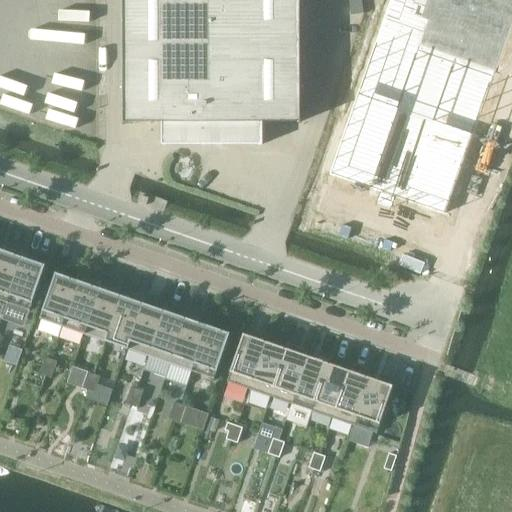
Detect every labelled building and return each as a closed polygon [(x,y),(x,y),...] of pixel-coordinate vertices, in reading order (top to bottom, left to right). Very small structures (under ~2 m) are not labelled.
[(202,144),(202,145),(206,145),(206,144),(218,144),(218,145),(222,145),(222,144),(258,144),(258,145),(262,145),(262,140),(261,140),(261,125),(262,125),(262,123),(300,122),(299,0),(123,0),(123,123),(162,123),(162,125),(163,141),(162,141),(162,145),(166,145),(202,144)] [(511,0),(391,0),(330,175),(380,192),(377,203),(391,208),(395,197),(445,215),(511,20),(511,0)] [(1,250),(0,254),(0,300),(7,303),(23,258),(1,250)] [(23,258),(7,303),(30,311),(45,265),(23,258)] [(56,273),(40,319),(62,327),(78,281),(56,273)] [(78,281),(62,327),(84,334),(100,288),(78,281)] [(100,288),(84,334),(106,342),(121,296),(100,288)] [(121,296),(106,342),(127,349),(143,303),(121,296)] [(143,303),(127,349),(149,357),(164,311),(143,303)] [(164,311),(149,357),(170,364),(186,318),(164,311)] [(186,318),(170,364),(192,372),(208,326),(186,318)] [(208,326),(192,372),(214,379),(230,333),(208,326)] [(243,335),(227,382),(249,389),(266,342),(243,335)] [(266,342),(249,389),(271,397),(287,350),(266,342)] [(287,350),(271,397),(291,404),(308,357),(287,350)] [(45,357),(42,366),(54,370),(57,362),(45,357)] [(308,357),(291,404),(312,411),(328,364),(323,362),(322,361),(322,362),(317,360),(316,359),(316,360),(308,357)] [(328,364),(312,411),(332,418),(349,371),(328,364)] [(42,366),(39,374),(51,378),(54,370),(42,366)] [(349,371),(332,418),(354,426),(370,378),(349,371)] [(88,372),(85,381),(97,385),(100,377),(88,372)] [(370,378),(354,426),(376,433),(393,386),(370,378)] [(85,381),(82,389),(94,393),(97,385),(85,381)] [(131,387),(128,396),(140,400),(143,391),(131,387)] [(128,396),(125,404),(137,408),(140,400),(128,396)] [(174,402),(171,410),(183,415),(186,406),(174,402)] [(171,410),(168,419),(180,423),(183,415),(171,410)] [(227,423),(225,431),(228,432),(240,436),(243,428),(227,423)] [(228,432),(226,439),(237,443),(240,436),(228,432)] [(273,439),(270,446),(282,450),(284,443),(273,439)] [(270,446),(268,454),(279,458),(282,450),(270,446)] [(314,453),(311,461),(323,465),(325,457),(314,453)] [(389,453),(384,469),(391,471),(397,456),(389,453)] [(311,461),(308,468),(320,472),(323,465),(311,461)]
